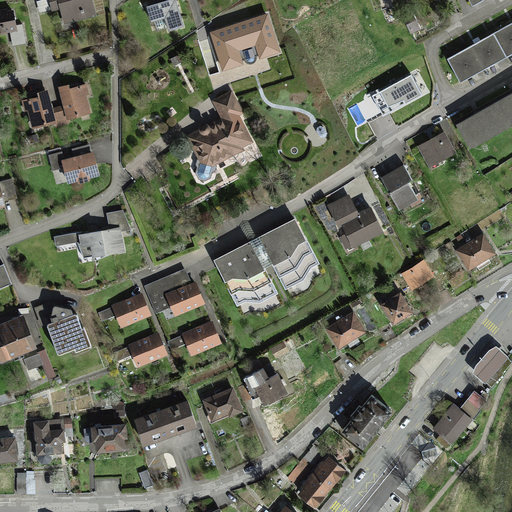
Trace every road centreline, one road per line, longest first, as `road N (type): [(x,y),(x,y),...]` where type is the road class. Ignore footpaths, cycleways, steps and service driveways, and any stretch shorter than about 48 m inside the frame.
road 1 (residential): [(0,506),(161,500),(222,485),(291,447),(392,353),(474,298),(511,298)]
road 2 (residential): [(511,71),(175,265)]
road 3 (tertiary): [(511,301),(337,511)]
road 4 (residential): [(0,242),(117,188)]
